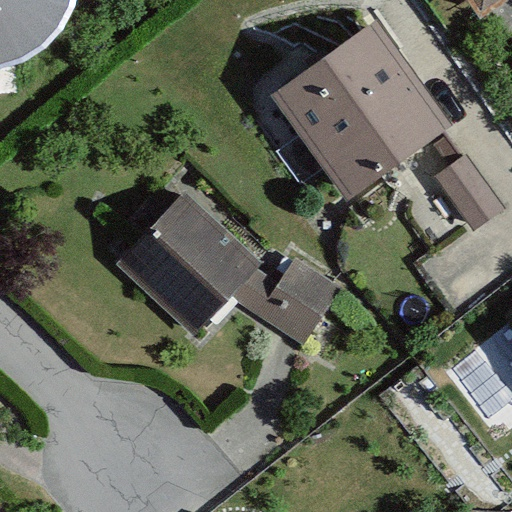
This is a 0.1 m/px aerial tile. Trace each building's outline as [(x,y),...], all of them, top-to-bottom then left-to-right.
[(40,47),(62,26),(77,0),(0,0),(0,59),(11,59),(40,47)] [(511,0),(450,0),(476,39),(511,15),(511,0)] [(451,132),(372,30),(277,103),(357,205),(451,132)] [(438,170),(470,224),(501,206),(469,152),(438,170)] [(265,264),(183,195),(116,273),(198,342),(265,264)] [(337,288),(289,261),(258,314),(306,341),(337,288)]
